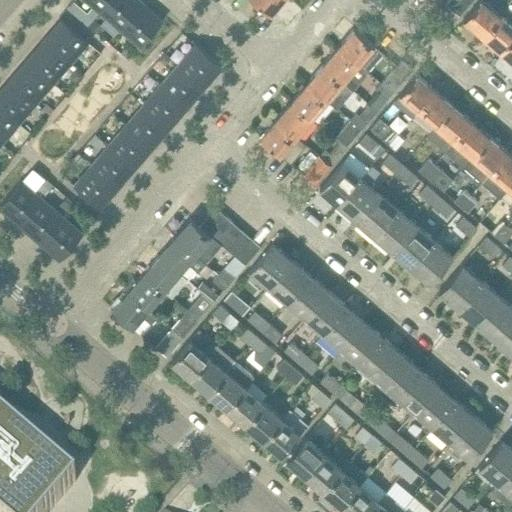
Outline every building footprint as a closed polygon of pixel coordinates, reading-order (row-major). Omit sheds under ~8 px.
[(86,0),(100,11),(108,1),(108,0),(86,0)] [(108,0),(108,1),(100,11),(120,28),(142,3),(138,0),(108,0)] [(255,0),(271,13),(282,0),(255,0)] [(448,0),(445,3),(459,15),(472,0),(448,0)] [(500,14),(482,0),(479,0),(464,19),(482,35),(500,14)] [(140,46),(162,20),(142,3),(120,28),(140,46)] [(511,36),(511,25),(500,14),(482,35),(500,50),(511,36)] [(93,18),(88,25),(99,34),(105,28),(93,18)] [(44,40),(70,62),(87,41),(62,19),(44,40)] [(354,27),(338,46),(367,71),(383,52),(354,27)] [(511,36),(500,50),(511,60),(511,36)] [(27,60),(53,82),(70,62),(44,40),(27,60)] [(196,43),(178,64),(204,86),(222,65),(196,43)] [(352,89),(367,71),(338,46),(322,64),(352,89)] [(167,67),(173,60),(164,52),(158,59),(167,67)] [(10,80),(35,102),(53,82),(27,60),(10,80)] [(401,60),(381,83),(393,93),(412,70),(401,60)] [(178,64),(161,84),(187,106),(204,86),(178,64)] [(322,64),(307,82),(328,100),(338,109),(347,98),(353,90),(352,89),(322,64)] [(84,74),(76,67),(69,76),(77,82),(84,74)] [(435,89),(417,73),(399,94),(418,110),(435,89)] [(0,91),(0,106),(18,122),(35,102),(10,80),(0,91)] [(307,82),(291,100),(312,118),(328,100),(307,82)] [(381,83),(376,90),(378,92),(387,99),(393,93),(381,83)] [(161,84),(144,104),(169,126),(187,106),(161,84)] [(453,105),(435,89),(418,110),(436,125),(453,105)] [(297,136),(312,118),(291,100),(276,118),(297,136)] [(144,104),(126,124),(152,146),(169,126),(144,104)] [(427,135),(445,151),(471,120),(453,105),(436,125),(427,135)] [(0,141),(1,143),(18,122),(0,106),(0,141)] [(350,119),(361,129),(367,122),(356,112),(350,119)] [(382,138),(388,144),(398,133),(380,117),(370,128),(382,138)] [(306,144),(297,136),(276,118),(260,137),(290,163),(306,144)] [(350,119),(334,137),(346,147),(361,129),(350,119)] [(490,136),(471,120),(445,151),(463,166),(490,136)] [(152,146),(126,124),(109,144),(135,166),(152,146)] [(101,150),(107,143),(96,133),(90,140),(101,150)] [(373,154),(380,145),(366,133),(359,141),(373,154)] [(405,138),(398,133),(388,144),(395,150),(405,138)] [(481,183),(490,172),(508,151),(490,136),(463,166),(481,183)] [(319,155),(330,165),(346,147),(340,142),(330,153),(325,148),(319,155)] [(109,144),(92,165),(117,187),(135,166),(109,144)] [(511,155),(508,151),(490,172),(481,183),(499,198),(508,187),(511,183),(511,155)] [(395,173),(403,164),(389,153),(382,162),(395,173)] [(85,161),(78,154),(72,161),(80,167),(85,161)] [(319,155),(303,174),(315,184),(330,165),(319,155)] [(428,158),(418,169),(424,175),(434,163),(428,158)] [(319,187),(338,203),(361,176),(342,161),(319,187)] [(441,169),(434,163),(424,175),(443,191),(453,179),(441,169)] [(372,164),(361,176),(338,203),(356,219),(379,192),(368,183),(379,170),(372,164)] [(417,177),(403,164),(395,173),(410,185),(417,177)] [(117,187),(92,165),(74,185),(100,207),(117,187)] [(47,179),(38,189),(44,194),(53,184),(47,179)] [(0,206),(20,224),(42,198),(21,181),(0,205),(0,206)] [(432,204),(439,196),(426,184),(418,193),(432,204)] [(464,189),(454,200),(461,206),(471,195),(464,189)] [(356,219),(374,235),(397,208),(379,192),(356,219)] [(471,195),(461,206),(468,212),(477,200),(471,195)] [(72,202),(66,196),(58,205),(65,211),(72,202)] [(454,208),(439,196),(432,204),(446,217),(454,208)] [(40,241),(62,216),(42,198),(20,224),(40,241)] [(199,225),(209,233),(224,215),(215,207),(199,225)] [(415,223),(397,208),(374,235),(392,250),(415,223)] [(209,233),(218,241),(233,223),(224,215),(209,233)] [(60,259),(82,233),(62,216),(40,241),(60,259)] [(455,224),(469,236),(477,228),(463,216),(455,224)] [(199,225),(190,218),(175,236),(202,260),(203,261),(206,263),(222,244),(218,241),(209,233),(199,225)] [(491,232),(497,237),(507,226),(500,220),(491,232)] [(218,241),(227,249),(242,230),(233,223),(218,241)] [(434,239),(415,223),(392,250),(411,266),(434,239)] [(511,233),(511,230),(507,226),(497,237),(504,243),(511,233)] [(227,249),(236,257),(252,238),(242,230),(227,249)] [(202,260),(175,236),(159,254),(179,272),(187,263),(198,272),(199,271),(206,263),(203,261),(202,260)] [(500,248),(486,236),(478,244),(493,257),(500,248)] [(236,257),(245,265),(261,246),(252,238),(236,257)] [(434,239),(411,266),(430,282),(453,255),(434,239)] [(291,258),(272,242),(249,269),(268,285),(291,258)] [(159,254),(144,272),(164,290),(170,295),(177,287),(171,282),(179,272),(159,254)] [(502,265),(511,273),(511,258),(510,256),(502,265)] [(286,301),(309,274),(291,258),(268,285),(286,301)] [(462,263),(439,290),(456,305),(479,278),(462,263)] [(218,274),(229,283),(235,276),(224,267),(218,274)] [(124,287),(128,290),(148,308),(164,290),(144,272),(137,280),(133,277),(124,287)] [(224,289),(229,283),(218,274),(213,280),(224,289)] [(286,301),(304,316),(328,289),(309,274),(286,301)] [(499,295),(479,278),(456,305),(476,322),(499,295)] [(219,294),(202,280),(196,288),(213,301),(219,294)] [(323,332),(346,305),(328,289),(304,316),(323,332)] [(148,308),(128,290),(112,309),(133,327),(142,315),(151,323),(158,316),(148,308)] [(511,316),(511,306),(499,295),(476,322),(494,338),(511,316)] [(243,300),(235,308),(243,315),(250,306),(243,300)] [(187,310),(198,319),(204,313),(193,303),(187,310)] [(222,321),(230,312),(220,303),(212,312),(222,321)] [(341,348),(364,321),(346,305),(323,332),(341,348)] [(183,337),(198,319),(187,310),(172,327),(183,337)] [(247,318),(261,330),(268,322),(254,310),(247,318)] [(511,316),(494,338),(511,353),(511,316)] [(359,363),(382,336),(364,321),(341,348),(359,363)] [(282,334),(268,322),(261,330),(275,342),(282,334)] [(167,356),(183,337),(172,327),(156,346),(167,356)] [(249,344),(257,335),(247,327),(239,336),(249,344)] [(218,344),(199,328),(171,360),(190,376),(218,344)] [(259,352),(267,343),(257,335),(249,344),(259,352)] [(377,379),(401,352),(382,336),(359,363),(377,379)] [(284,350),(297,362),(305,353),(291,341),(284,350)] [(236,360),(218,344),(190,376),(208,391),(236,360)] [(396,395),(419,368),(401,352),(377,379),(396,395)] [(305,353),(297,362),(311,374),(319,365),(305,353)] [(286,375),(294,366),(284,358),(276,367),(286,375)] [(254,375),(236,360),(208,391),(227,407),(245,386),(254,375)] [(303,374),(294,366),(286,375),(295,383),(303,374)] [(414,410),(437,383),(419,368),(396,395),(414,410)] [(320,381),(334,393),(341,384),(327,372),(320,381)] [(432,426),(455,399),(437,383),(414,410),(432,426)] [(341,384),(334,393),(348,405),(355,396),(341,384)] [(245,423),(263,402),(245,386),(227,407),(245,423)] [(313,399),(323,407),(331,398),(321,389),(313,399)] [(451,441),(474,415),(455,399),(432,426),(451,441)] [(281,417),(263,402),(245,423),(263,438),(281,417)] [(337,419),(345,410),(335,402),(327,411),(337,419)] [(357,412),(370,424),(378,416),(364,404),(357,412)] [(263,438),(282,454),(308,424),(289,408),(281,417),(263,438)] [(469,458),(492,431),(474,415),(451,441),(469,458)] [(0,511),(48,511),(76,481),(0,416),(0,511)] [(378,416),(370,424),(384,436),(392,428),(378,416)] [(364,442),(372,433),(362,425),(354,434),(364,442)] [(381,442),(372,433),(364,442),(374,451),(381,442)] [(393,444),(407,455),(414,447),(401,435),(393,444)] [(323,453),(305,437),(286,458),(305,474),(323,453)] [(479,466),(497,482),(511,464),(511,447),(502,439),(479,466)] [(414,447),(407,455),(421,467),(428,459),(414,447)] [(342,469),(323,453),(305,474),(323,490),(342,469)] [(400,474),(408,465),(399,456),(391,466),(400,474)] [(342,469),(323,490),(342,506),(360,484),(368,475),(350,459),(342,469)] [(511,501),(511,464),(497,482),(490,490),(508,506),(511,501)] [(418,473),(408,465),(400,474),(410,482),(418,473)] [(430,475),(444,487),(452,479),(437,467),(430,475)] [(342,506),(349,511),(367,511),(378,500),(360,484),(342,506)] [(461,487),(454,495),(468,507),(475,499),(461,487)] [(445,496),(440,492),(436,488),(428,497),(437,505),(445,496)] [(378,500),(367,511),(399,511),(404,506),(386,491),(378,500)] [(456,511),(460,509),(450,500),(442,509),(445,511),(456,511)]
